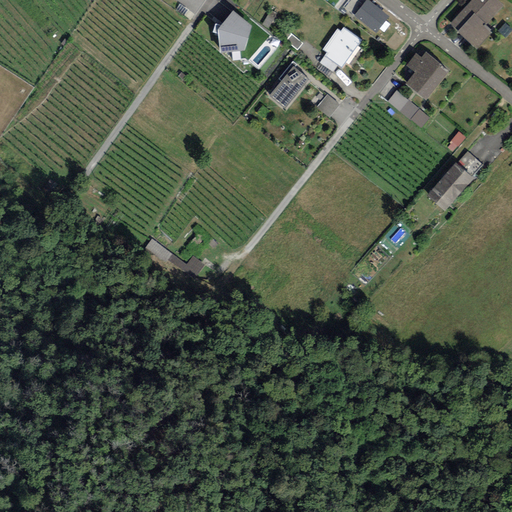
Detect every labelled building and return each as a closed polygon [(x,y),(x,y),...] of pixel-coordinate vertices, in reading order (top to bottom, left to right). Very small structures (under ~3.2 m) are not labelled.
[(388,15),(369,0),(364,0),(353,14),(375,31),(388,15)] [(499,0),(469,0),(449,23),(476,48),(493,30),(486,23),(504,3),(499,0)] [(219,50),(245,48),(251,25),(232,9),(217,26),(219,50)] [(511,31),(511,28),(505,22),(497,31),(506,39),(511,31)] [(348,71),(369,42),(345,25),(324,54),(348,71)] [(449,69),(426,51),(422,57),(415,52),(405,64),(414,71),(406,82),(425,98),(449,69)] [(299,63),(269,100),(290,116),(319,79),(299,63)] [(430,116),(397,90),(387,102),(420,128),(430,116)] [(329,95),(319,108),(331,118),(342,105),(329,95)] [(465,137),(458,131),(449,143),(450,144),(447,148),(452,152),(465,137)] [(460,163),(475,176),(485,166),(470,152),(460,163)] [(458,164),(431,195),(450,212),(477,181),(458,164)]
